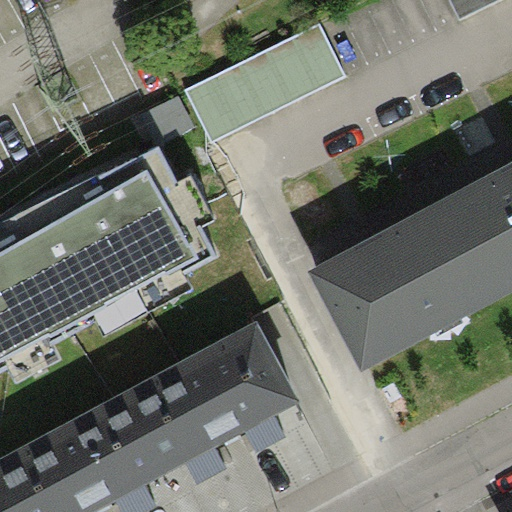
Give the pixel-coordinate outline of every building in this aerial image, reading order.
[(446,0),(455,16),(487,0),(446,0)] [(315,28),(184,89),(210,146),(341,85),(315,28)] [(0,370),(6,368),(15,384),(63,358),(55,342),(97,319),(105,334),(194,286),(186,272),(216,256),(201,228),(217,219),(193,173),(176,182),(158,148),(0,232),(0,370)] [(498,290),(511,281),(511,164),(448,199),(498,290)] [(364,361),(498,290),(448,199),(315,270),(364,361)] [(160,467),(288,405),(252,331),(124,393),(160,467)] [(0,462),(24,511),(67,511),(160,467),(124,393),(0,453),(0,462)] [(0,511),(24,511),(0,462),(0,511)]
